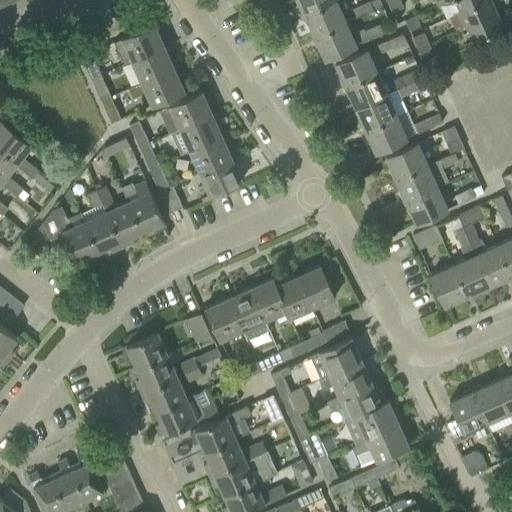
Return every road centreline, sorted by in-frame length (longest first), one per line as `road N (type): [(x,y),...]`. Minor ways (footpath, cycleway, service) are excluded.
road 1 (residential): [(511,320),(440,352),(418,353),(400,342),(322,197)]
road 2 (unclassified): [(79,335),(136,281),(322,197)]
road 3 (unclassified): [(322,197),(183,0)]
road 4 (residential): [(179,511),(136,451),(79,335)]
road 5 (unclassified): [(0,431),(79,335)]
